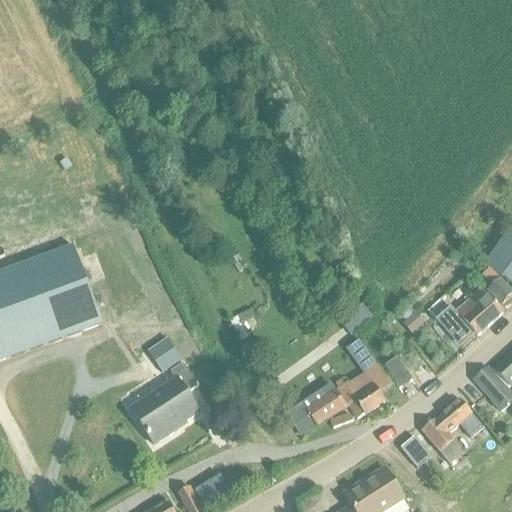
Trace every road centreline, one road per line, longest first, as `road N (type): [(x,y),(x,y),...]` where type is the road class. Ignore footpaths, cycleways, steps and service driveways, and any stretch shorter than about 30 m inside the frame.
road 1 (unclassified): [(388,429),(229,458),(127,511)]
road 2 (tertiary): [(388,429),(511,321)]
road 3 (tertiary): [(255,511),(388,429)]
